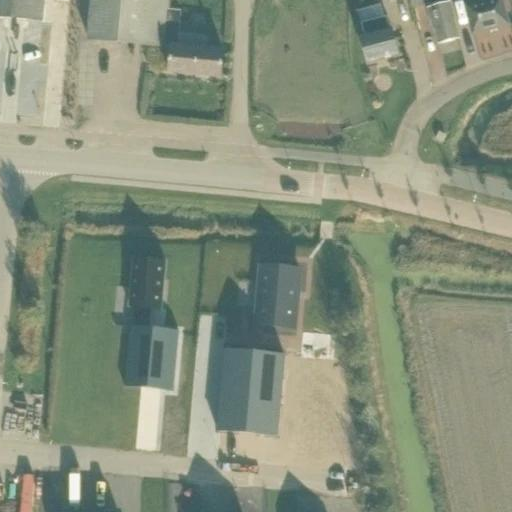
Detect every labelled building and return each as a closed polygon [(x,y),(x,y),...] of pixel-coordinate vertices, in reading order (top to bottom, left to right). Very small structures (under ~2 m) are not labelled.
[(0,0),(0,16),(42,20),(68,22),(69,0),(0,0)] [(91,0),(87,39),(165,46),(167,26),(169,0),(91,0)] [(464,6),(472,36),(509,26),(502,0),(480,0),(481,1),(464,6)] [(449,3),(427,9),(433,31),(435,31),(439,45),(458,39),(449,3)] [(391,29),(389,29),(386,16),(361,23),(364,35),(360,36),(367,62),(398,54),(391,29)] [(223,51),(176,46),(178,27),(167,26),(165,46),(171,46),(168,72),(220,78),(223,51)] [(130,327),(125,388),(141,389),(141,388),(157,390),(157,391),(173,392),(179,332),(149,329),(151,309),(161,310),(166,262),(134,259),(129,307),(135,308),(133,328),(130,327)] [(257,326),(295,330),(300,270),(262,267),(257,326)] [(217,431),(277,437),(284,357),(225,352),(217,431)]
